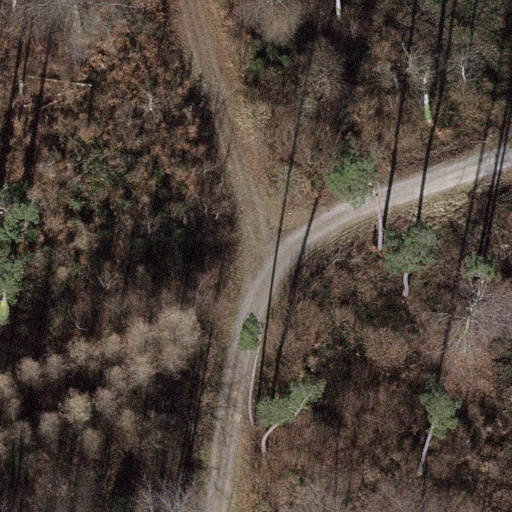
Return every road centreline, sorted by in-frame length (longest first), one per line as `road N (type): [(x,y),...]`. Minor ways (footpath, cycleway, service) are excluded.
road 1 (track): [(204,0),(263,292),(222,511)]
road 2 (track): [(263,292),(511,166)]
